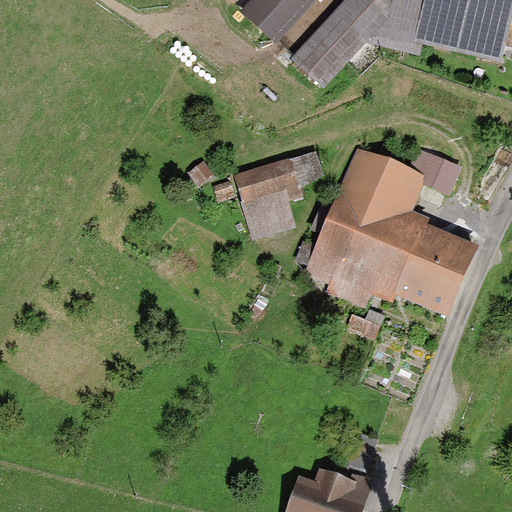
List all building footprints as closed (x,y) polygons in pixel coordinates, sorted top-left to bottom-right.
[(310,0),(253,0),(242,13),(272,41),(310,0)] [(511,0),(344,0),(291,59),(318,87),(357,40),(416,51),(419,41),(496,59),(511,41),(511,0)] [(420,177),(359,151),(306,273),(367,299),(374,281),(447,312),(474,252),(402,221),(420,177)] [(252,240),(291,227),(280,192),(318,180),(310,153),(244,174),(252,197),(239,201),(252,240)] [(303,479),(290,511),(357,511),(367,488),(320,470),(315,484),(303,479)]
